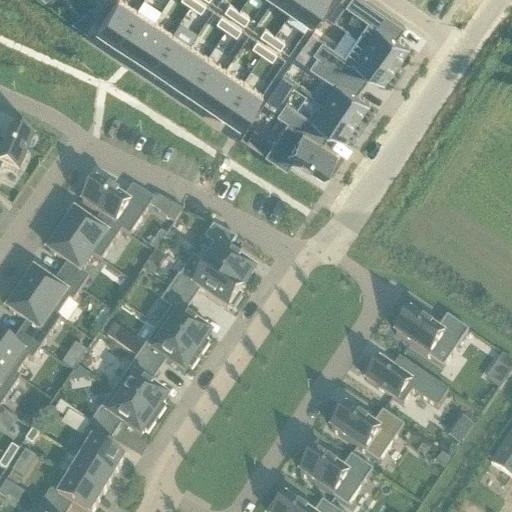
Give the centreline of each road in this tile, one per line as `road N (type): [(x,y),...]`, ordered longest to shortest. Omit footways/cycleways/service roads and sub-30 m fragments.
road 1 (residential): [(322,252),(364,279),(372,297),(368,317),(238,511)]
road 2 (residential): [(162,492),(162,472),(302,266)]
road 3 (residential): [(80,138),(302,266)]
road 4 (residential): [(322,252),(463,49)]
road 5 (residential): [(80,138),(0,256)]
